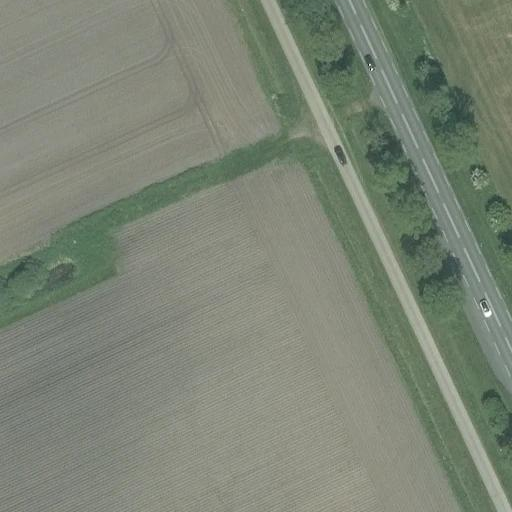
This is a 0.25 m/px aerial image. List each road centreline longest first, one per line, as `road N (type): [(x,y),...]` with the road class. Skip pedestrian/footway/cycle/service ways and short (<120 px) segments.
road 1 (unclassified): [(503,511),(266,0)]
road 2 (primary): [(511,350),(347,0)]
